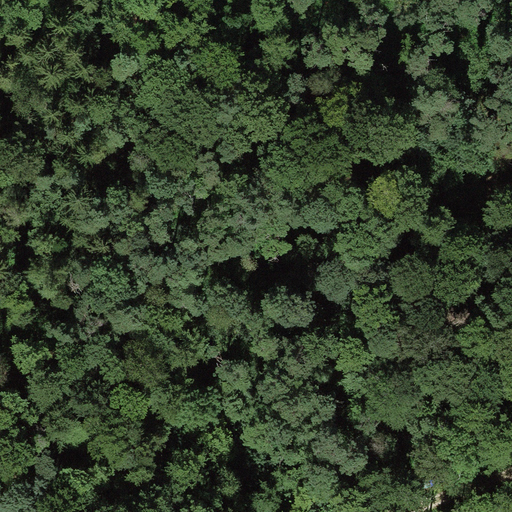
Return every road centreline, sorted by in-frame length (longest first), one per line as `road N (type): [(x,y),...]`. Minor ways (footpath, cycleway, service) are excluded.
road 1 (track): [(0,62),(115,0)]
road 2 (track): [(399,511),(511,468)]
